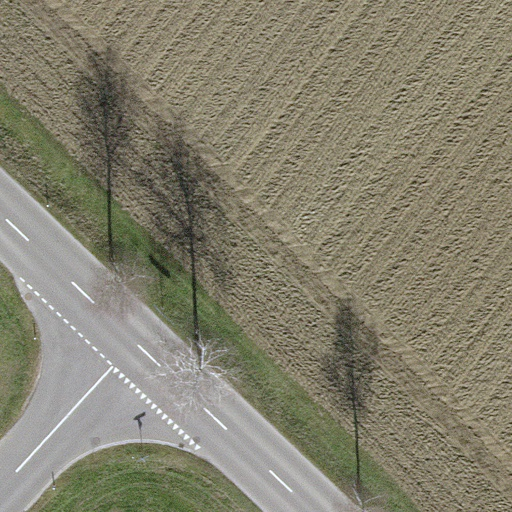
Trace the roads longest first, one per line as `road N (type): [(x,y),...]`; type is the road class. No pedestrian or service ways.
road 1 (tertiary): [(135,342),(315,511)]
road 2 (tertiary): [(135,342),(0,491)]
road 3 (tertiary): [(0,210),(135,342)]
